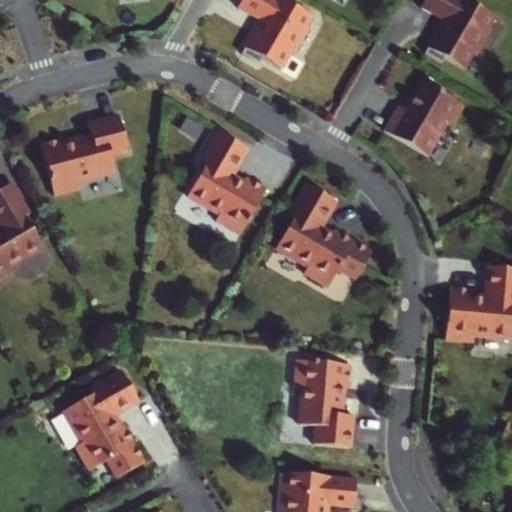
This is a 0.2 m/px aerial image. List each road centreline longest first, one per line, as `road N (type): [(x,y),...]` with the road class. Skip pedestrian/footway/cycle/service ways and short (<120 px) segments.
road 1 (residential): [(423,511),(400,461),(412,298),(406,240),(381,190),(325,152)]
road 2 (residential): [(325,152),(212,86),(160,68)]
